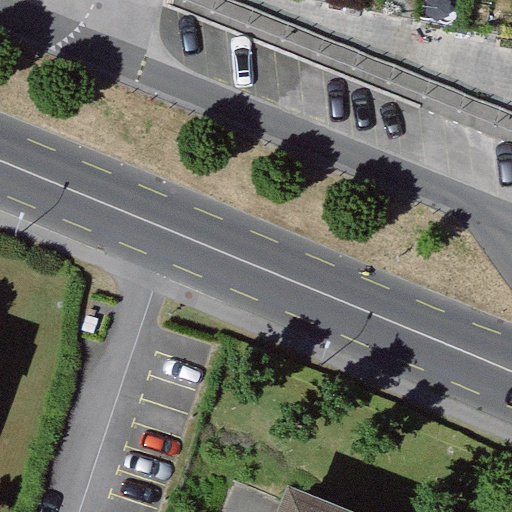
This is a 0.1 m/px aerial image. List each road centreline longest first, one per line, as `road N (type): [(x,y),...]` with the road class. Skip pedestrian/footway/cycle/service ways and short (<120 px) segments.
road 1 (primary): [(511,370),(0,159)]
road 2 (residential): [(511,215),(54,31)]
